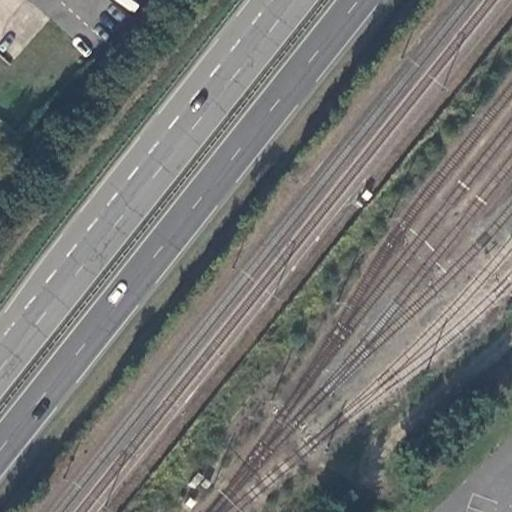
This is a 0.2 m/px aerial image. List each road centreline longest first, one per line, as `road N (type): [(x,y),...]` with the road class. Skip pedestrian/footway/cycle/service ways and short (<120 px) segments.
road 1 (trunk): [(0,449),(359,0)]
road 2 (trunk): [(295,0),(0,368)]
road 3 (track): [(511,336),(386,446),(375,487)]
